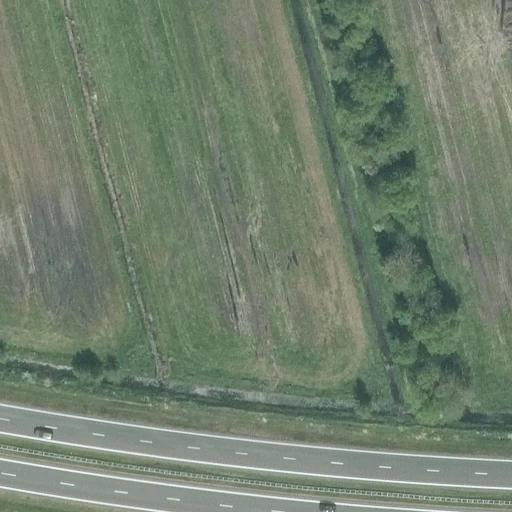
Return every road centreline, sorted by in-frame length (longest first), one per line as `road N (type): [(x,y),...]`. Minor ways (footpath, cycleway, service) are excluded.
road 1 (trunk): [(511,476),(261,457),(0,421)]
road 2 (trunk): [(0,476),(264,511)]
